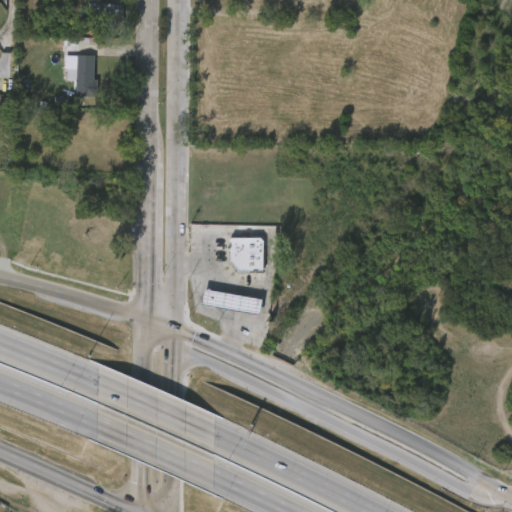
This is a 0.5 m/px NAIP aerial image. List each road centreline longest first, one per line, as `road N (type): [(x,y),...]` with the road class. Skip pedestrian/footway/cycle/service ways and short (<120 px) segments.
road 1 (secondary): [(141,335),(293,400),(470,491),(509,496)]
road 2 (secondary): [(509,496),(389,429),(171,328)]
road 3 (secondary): [(171,328),(176,0)]
road 4 (secondary): [(141,316),(139,511)]
road 5 (secondary): [(166,511),(171,328)]
road 6 (motorway): [(370,511),(211,435)]
road 7 (secondary): [(146,0),(145,162)]
road 8 (secondary): [(145,162),(141,316)]
road 9 (secondary): [(0,450),(139,511)]
road 10 (secondary): [(141,316),(0,276)]
road 11 (motorway): [(211,435),(94,383)]
road 12 (motorway): [(94,423),(211,474)]
